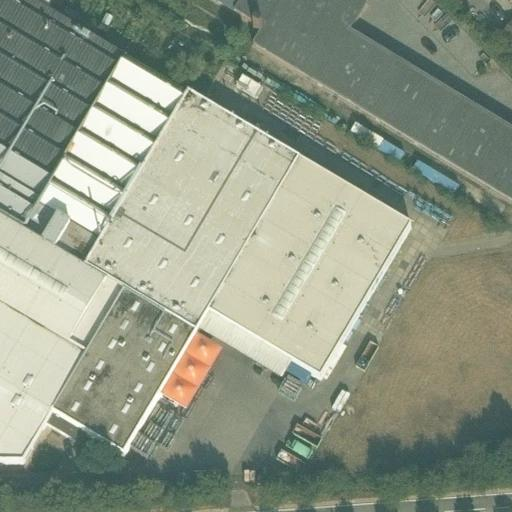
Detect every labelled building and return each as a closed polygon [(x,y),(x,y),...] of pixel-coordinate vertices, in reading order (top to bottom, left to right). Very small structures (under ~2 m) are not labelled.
[(0,0),(0,307),(69,349),(107,285),(100,281),(114,257),(101,249),(189,99),(127,62),(45,13),(53,0),(0,0)] [(253,48),(511,205),(511,133),(350,34),(366,7),(354,0),(311,0),(306,8),(293,0),(209,0),(255,28),(253,33),(259,37),(253,48)] [(511,25),(500,39),(511,49),(511,25)] [(199,334),(209,317),(299,164),(189,99),(101,249),(114,257),(100,281),(107,285),(124,295),(196,338),(199,334)] [(411,231),(299,164),(209,317),(292,366),(320,383),(411,231)] [(107,285),(69,349),(86,359),(124,295),(107,285)] [(160,399),(196,338),(124,295),(86,359),(52,417),(81,434),(124,460),(160,399)] [(0,307),(0,466),(23,467),(47,427),(75,444),(81,434),(52,417),(86,359),(69,349),(0,307)] [(209,317),(199,334),(282,383),(292,366),(209,317)] [(196,338),(160,399),(186,415),(223,354),(196,338)]
